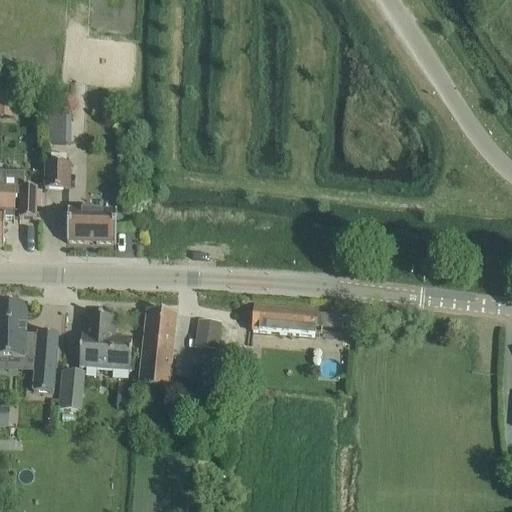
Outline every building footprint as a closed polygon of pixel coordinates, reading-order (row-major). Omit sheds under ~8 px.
[(17,93),(0,92),(0,119),(16,120),(17,93)] [(48,146),(71,146),(71,118),(48,118),(48,146)] [(38,189),(63,189),(64,163),(39,162),(38,189)] [(0,248),(3,249),(5,219),(14,220),(15,192),(6,191),(6,176),(0,175),(0,248)] [(21,190),(19,220),(36,221),(38,191),(21,190)] [(96,243),(96,245),(116,245),(116,212),(68,211),(67,244),(89,245),(89,243),(96,243)] [(0,360),(36,361),(33,393),(53,395),(58,336),(38,334),(38,338),(26,338),(26,307),(0,306),(0,360)] [(284,337),(286,311),(255,309),(253,335),(284,337)] [(286,311),(284,337),(315,340),(317,314),(286,311)] [(147,312),(145,332),(139,389),(169,393),(174,335),(177,315),(147,312)] [(130,373),(130,361),(132,341),(115,340),(116,321),(86,319),(84,338),(82,338),(80,370),(130,373)] [(200,324),(196,347),(217,350),(221,327),(200,324)] [(253,351),(236,349),(232,378),(249,380),(253,351)] [(83,377),(62,375),(59,411),(79,413),(83,377)] [(120,386),(119,403),(132,405),(134,387),(120,386)]
